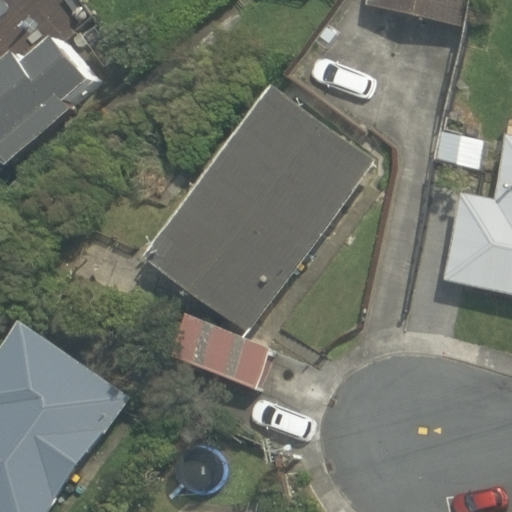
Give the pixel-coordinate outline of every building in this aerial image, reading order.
[(87,5),(82,0),(51,0),(66,20),(87,5)] [(476,0),(370,0),(370,5),(472,29),(476,0)] [(59,36),(28,62),(20,53),(0,70),(0,166),(7,160),(15,168),(81,112),(73,103),(98,82),(59,36)] [(256,334),(384,163),(282,87),(153,259),(256,334)] [(482,170),(488,142),(447,133),(441,162),(482,170)] [(511,139),(499,200),(467,193),(450,280),(511,294),(511,139)] [(278,348),(198,316),(181,358),(261,390),(278,348)] [(0,511),(55,511),(138,399),(31,322),(0,362),(0,511)]
